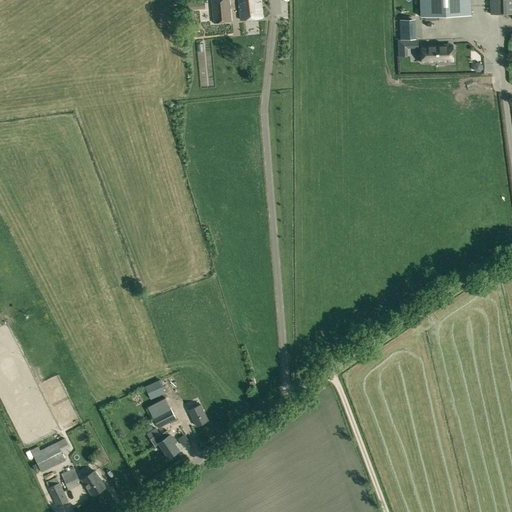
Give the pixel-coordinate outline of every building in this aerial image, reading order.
[(211,0),(214,23),(231,21),(228,0),(211,0)] [(238,0),(240,20),(262,18),(260,0),(238,0)] [(420,0),(421,17),(471,15),(470,0),(420,0)] [(511,0),(490,0),(491,18),(511,17),(511,0)] [(400,20),(400,30),(412,29),(412,19),(400,20)] [(413,39),(412,29),(400,30),(401,40),(413,39)] [(418,48),(417,39),(398,40),(398,56),(407,56),(407,48),(418,48)] [(437,63),(437,64),(438,64),(437,45),(422,46),(422,62),(430,62),(430,63),(437,63)] [(437,45),(438,64),(445,64),(445,63),(452,62),(452,50),(450,50),(450,45),(437,45)] [(158,428),(177,419),(166,398),(147,407),(158,428)] [(201,404),(189,410),(197,426),(208,420),(201,404)] [(171,435),(167,430),(159,435),(158,433),(149,439),(154,446),(159,443),(168,457),(179,450),(175,443),(176,442),(171,435)] [(31,450),(42,472),(66,460),(62,452),(69,448),(64,438),(40,450),(39,446),(31,450)] [(74,468),(61,474),(68,490),(77,486),(76,482),(80,481),(74,468)] [(95,471),(82,479),(93,495),(106,487),(95,471)] [(66,497),(60,483),(49,487),(56,502),(66,497)]
